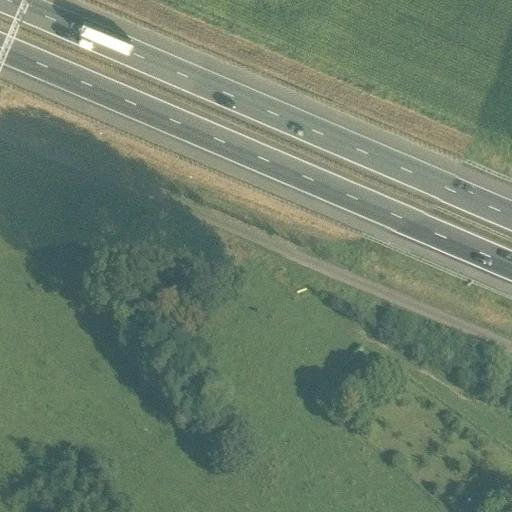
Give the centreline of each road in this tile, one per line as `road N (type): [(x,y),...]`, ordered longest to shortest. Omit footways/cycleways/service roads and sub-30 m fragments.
road 1 (motorway): [(0,50),(511,269)]
road 2 (unclassified): [(511,347),(0,133)]
road 3 (motorway): [(511,213),(11,0)]
